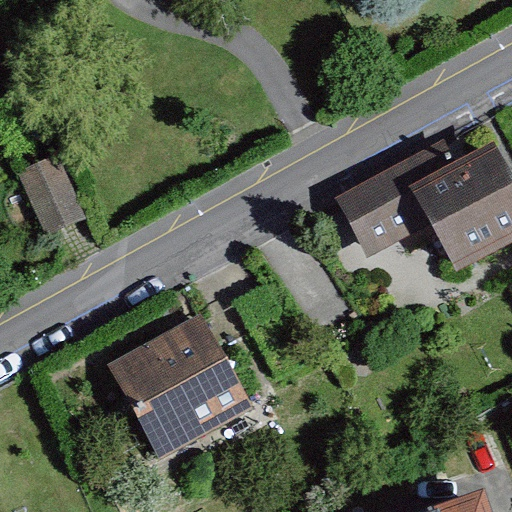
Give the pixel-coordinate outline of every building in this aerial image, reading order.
[(469,280),(511,257),(511,157),(508,149),(423,194),(442,230),(469,280)] [(50,240),(92,223),(68,162),(26,178),(50,240)] [(379,264),(442,230),(423,194),(410,170),(346,204),(379,264)] [(116,370),(168,465),(262,414),(210,319),(116,370)] [(503,511),(498,497),(456,511),(503,511)]
